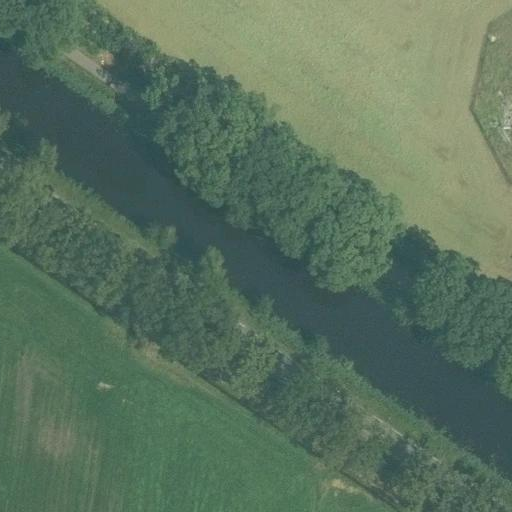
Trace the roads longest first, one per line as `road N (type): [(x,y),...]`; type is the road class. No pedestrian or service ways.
road 1 (unclassified): [(511,358),(0,3)]
road 2 (secondary): [(484,511),(0,176)]
road 3 (unknown): [(0,226),(420,511)]
